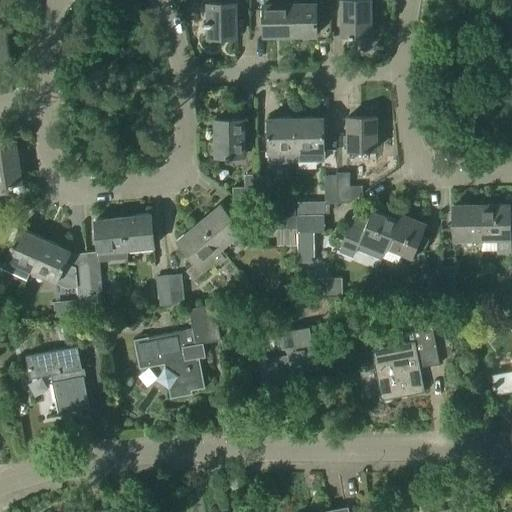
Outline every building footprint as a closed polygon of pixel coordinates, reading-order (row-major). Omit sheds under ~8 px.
[(222,0),(223,2),(207,3),(208,37),(236,36),(235,2),(237,2),(237,0),(222,0)] [(290,35),(289,3),(277,3),(277,0),(262,0),(263,36),(290,35)] [(300,0),(301,2),(289,3),(290,35),(316,34),(315,0),(300,0)] [(371,33),(370,0),(341,0),(342,34),(349,34),(349,44),(371,44),(371,33)] [(0,64),(13,63),(6,23),(0,24),(0,64)] [(323,117),(296,118),(296,151),(323,150),(323,117)] [(377,159),(377,149),(376,117),(347,117),(348,160),(377,159)] [(296,151),(296,118),(268,118),(269,151),(296,151)] [(244,154),(243,119),(216,119),(217,155),(244,154)] [(0,185),(22,182),(17,149),(17,146),(0,147),(0,185)] [(338,204),(338,173),(335,173),(335,175),(324,175),(324,204),(338,204)] [(349,173),(338,173),(338,204),(348,204),(371,188),(370,186),(349,186),(349,173)] [(244,174),(244,187),(232,187),(232,194),(244,205),(258,204),(258,177),(256,177),(256,175),(244,174)] [(268,204),(268,177),(258,177),(258,204),(268,204)] [(297,214),(296,202),(284,203),(284,214),(297,214)] [(221,248),(232,239),(237,245),(247,236),(221,205),(200,223),(221,248)] [(481,239),(481,205),(454,205),(454,240),(481,239)] [(509,205),(481,205),(481,239),(495,239),(495,255),(509,254),(509,239),(509,205)] [(359,242),(384,253),(398,221),(372,210),(369,219),(361,216),(357,223),(351,221),(341,245),(356,251),(359,242)] [(398,265),(403,252),(413,256),(416,248),(424,251),(429,238),(421,235),(426,223),(402,213),(398,221),(384,253),(383,258),(398,265)] [(123,218),(126,249),(154,246),(151,215),(123,218)] [(324,215),(296,216),(296,230),(297,263),(314,263),(313,232),(324,231),(324,215)] [(267,216),(267,230),(296,230),(296,216),(267,216)] [(123,218),(95,220),(99,260),(127,257),(126,249),(123,218)] [(221,248),(200,223),(178,241),(196,261),(185,270),(194,281),(216,262),(218,264),(228,256),(221,248)] [(31,270),(44,238),(19,228),(2,268),(27,279),(31,270)] [(76,265),(65,260),(70,249),(44,238),(31,270),(56,280),(67,284),(76,283),(76,282),(77,282),(76,265)] [(444,293),(443,267),(427,267),(429,293),(444,293)] [(456,292),(455,267),(443,267),(444,293),(456,292)] [(181,274),(170,275),(173,305),(184,304),(181,274)] [(173,305),(170,275),(156,276),(159,307),(173,305)] [(104,311),(101,280),(89,281),(91,312),(104,311)] [(91,312),(89,281),(77,282),(76,282),(76,283),(79,313),(91,312)] [(383,287),(377,281),(369,288),(375,294),(383,287)] [(317,282),(304,282),(304,295),(318,295),(317,282)] [(189,309),(192,329),(134,340),(140,369),(164,364),(165,368),(157,379),(168,387),(170,398),(192,394),(191,390),(205,388),(199,357),(204,356),(202,343),(221,340),(214,304),(189,309)] [(287,348),(289,355),(258,361),(263,387),(261,388),(262,393),(264,393),(266,401),(297,395),(292,372),(320,367),(313,326),(279,333),(282,349),(287,348)] [(410,330),(412,342),(371,350),(381,401),(424,393),(419,363),(439,359),(435,337),(433,326),(410,330)] [(58,415),(89,409),(77,345),(25,354),(29,378),(50,374),(58,415)] [(511,370),(494,374),(497,394),(511,391),(511,370)]
